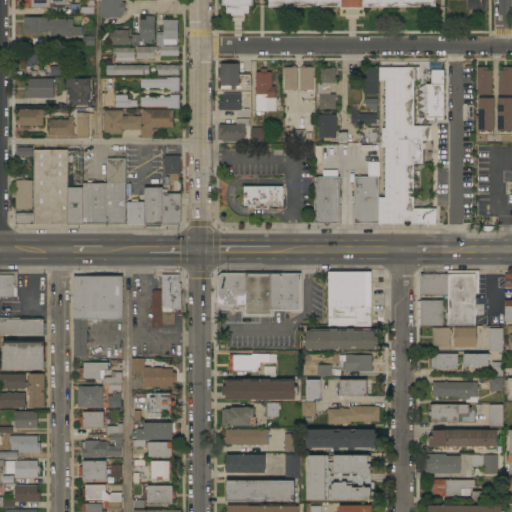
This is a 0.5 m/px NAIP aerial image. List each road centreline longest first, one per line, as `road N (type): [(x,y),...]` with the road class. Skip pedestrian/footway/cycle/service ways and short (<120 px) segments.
road 1 (tertiary): [(197,511),(200,0)]
road 2 (residential): [(201,45),(511,45)]
road 3 (residential): [(57,511),(58,249)]
road 4 (residential): [(402,511),(402,250)]
road 5 (secondary): [(270,250),(402,250)]
